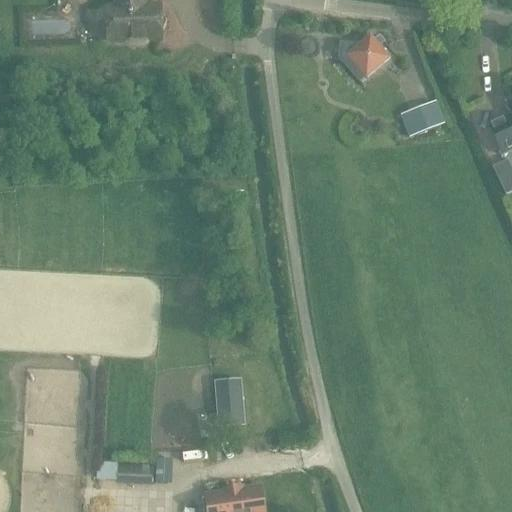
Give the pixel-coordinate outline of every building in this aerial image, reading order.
[(110,33),(114,35),(114,41),(129,41),(131,45),(144,44),(146,40),(160,40),(160,31),(163,29),(165,26),(165,22),(163,18),(159,16),(159,8),(142,8),(141,0),(143,0),(142,0),(116,0),(117,9),(113,9),(113,16),(110,18),(108,21),(108,30),(110,33)] [(370,37),(358,46),(341,45),(339,61),(341,61),(361,85),(389,61),(370,37)] [(489,127),(502,156),(511,151),(511,93),(510,95),(511,98),(511,106),(508,108),(511,116),(489,127)] [(427,131),(420,110),(408,115),(401,117),(405,127),(409,138),(427,131)] [(511,193),(511,172),(507,162),(493,169),(505,196),(511,193)] [(240,381),(214,383),(217,419),(217,421),(217,429),(243,427),(242,417),(240,381)] [(98,482),(154,484),(154,464),(99,462),(98,482)] [(213,511),(262,511),(259,489),(212,496),(213,511)]
